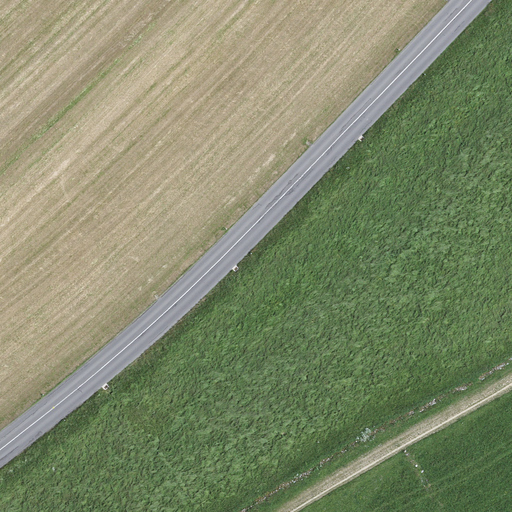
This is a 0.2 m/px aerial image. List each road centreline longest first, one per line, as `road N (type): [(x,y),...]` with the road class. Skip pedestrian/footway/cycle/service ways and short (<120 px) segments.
road 1 (secondary): [(0,450),(191,288),(473,0)]
road 2 (track): [(511,380),(287,511)]
